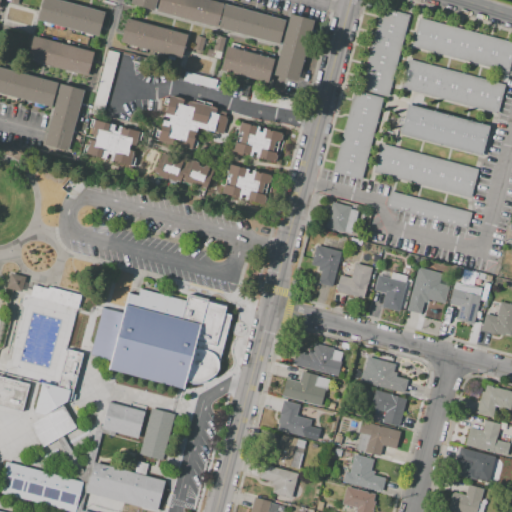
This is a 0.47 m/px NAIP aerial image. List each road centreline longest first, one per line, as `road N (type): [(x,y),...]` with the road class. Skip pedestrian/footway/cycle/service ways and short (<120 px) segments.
road 1 (residential): [(214,511),(347,0)]
road 2 (residential): [(269,305),(511,369)]
road 3 (residential): [(408,511),(451,353)]
